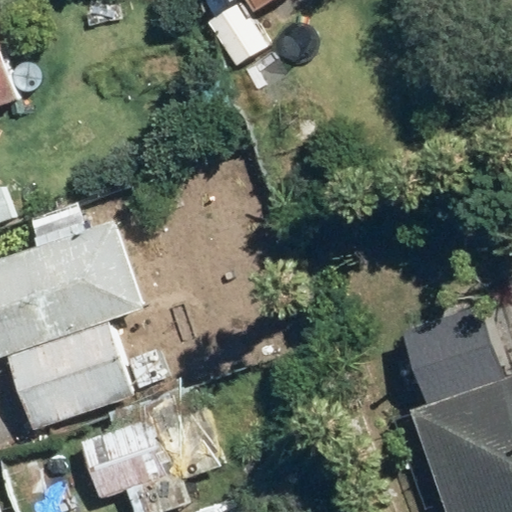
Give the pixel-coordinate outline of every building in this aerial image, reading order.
[(299,0),(222,0),(219,2),(248,48),(281,27),(274,16),(299,0)] [(6,21),(0,23),(0,111),(32,101),(6,21)] [(50,248),(0,263),(0,359),(1,362),(24,355),(47,425),(178,383),(168,351),(136,361),(124,322),(159,311),(130,221),(99,231),(95,221),(47,237),(50,248)] [(235,462),(204,381),(118,415),(122,427),(89,440),(113,502),(139,492),(147,511),(176,511),(200,503),(191,479),(235,462)] [(511,511),(511,381),(429,410),(464,511),(511,511)] [(0,511),(15,511),(11,501),(0,505),(0,511)]
